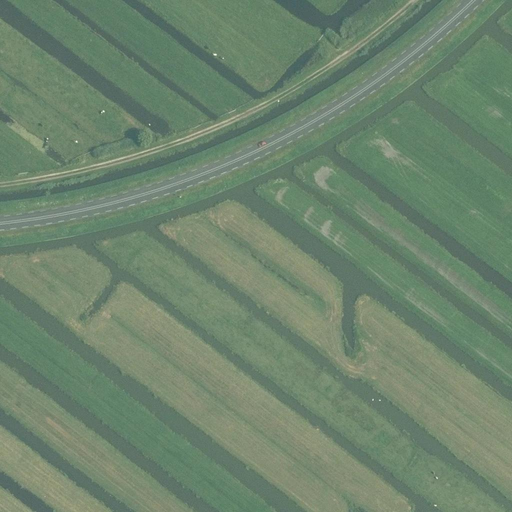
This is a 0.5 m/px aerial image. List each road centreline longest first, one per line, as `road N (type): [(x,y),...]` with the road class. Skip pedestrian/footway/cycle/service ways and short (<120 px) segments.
road 1 (primary): [(474,0),(360,93),(260,149),(103,206),(0,223)]
road 2 (track): [(0,185),(131,160),(220,129),(337,61),(415,0)]
